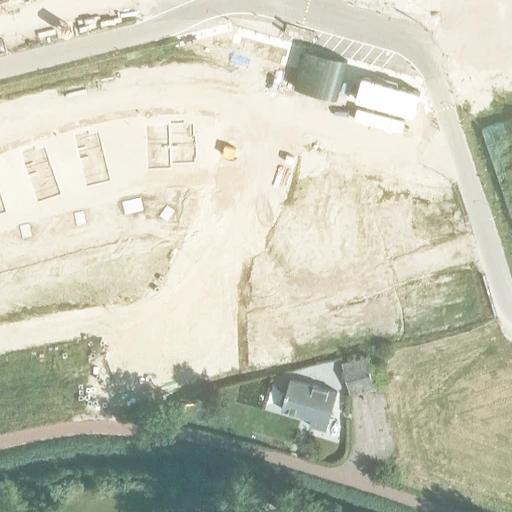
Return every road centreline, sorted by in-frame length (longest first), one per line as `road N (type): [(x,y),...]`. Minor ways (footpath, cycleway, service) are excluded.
road 1 (residential): [(446,511),(219,441),(157,431),(73,428),(0,444)]
road 2 (residential): [(0,345),(189,304),(263,112)]
road 3 (residential): [(243,107),(193,95),(133,95),(0,135)]
road 4 (residential): [(464,171),(263,112)]
road 5 (residential): [(425,58),(399,34),(250,0)]
road 6 (residential): [(464,171),(511,319)]
